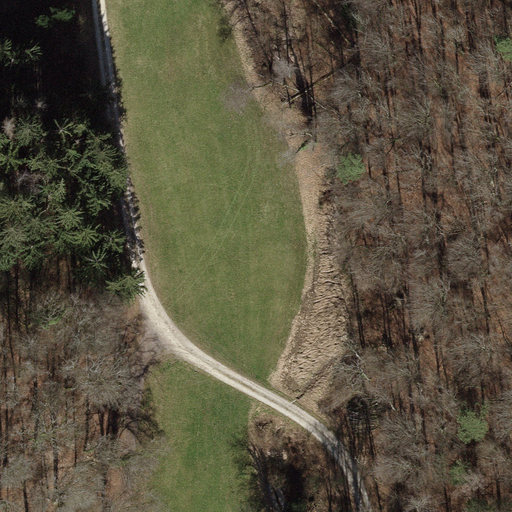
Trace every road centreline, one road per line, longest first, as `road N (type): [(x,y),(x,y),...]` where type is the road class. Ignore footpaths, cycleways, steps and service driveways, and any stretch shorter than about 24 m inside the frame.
road 1 (track): [(99,0),(141,282),(178,348),(272,397),(339,444),(362,511)]
road 2 (track): [(122,511),(141,282)]
